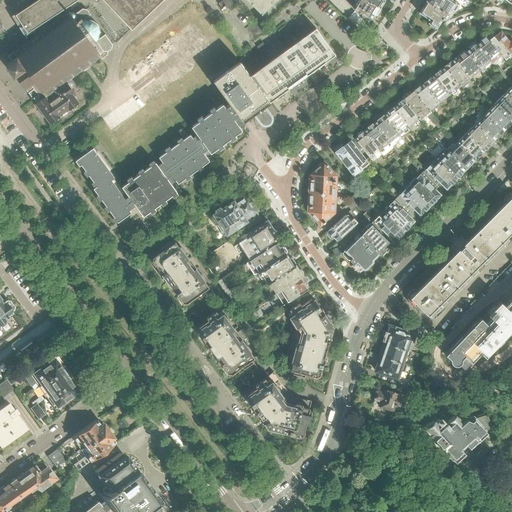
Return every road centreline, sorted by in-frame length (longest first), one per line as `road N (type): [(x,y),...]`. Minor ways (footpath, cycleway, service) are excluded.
road 1 (residential): [(291,481),(220,398),(218,380),(185,334),(0,93)]
road 2 (residential): [(416,58),(298,158),(283,192),(283,208),(363,321)]
road 3 (tertiary): [(134,373),(0,192)]
road 4 (residential): [(363,321),(511,155)]
road 5 (tertiary): [(234,511),(134,373)]
road 6 (residential): [(0,473),(134,373)]
road 7 (residential): [(305,475),(325,446),(363,321)]
